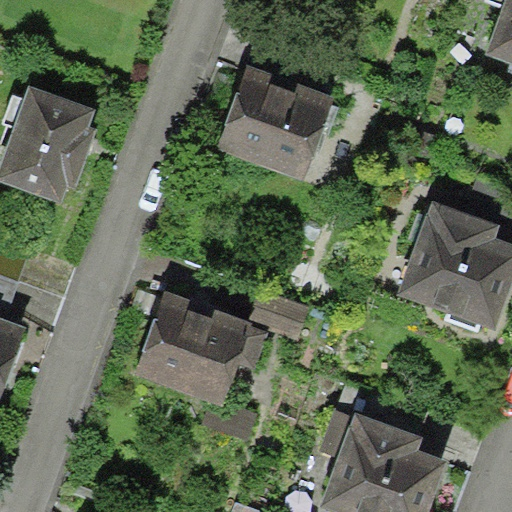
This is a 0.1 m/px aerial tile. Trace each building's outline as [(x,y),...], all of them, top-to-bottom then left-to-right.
[(511,0),(492,0),(504,4),(488,47),(511,55),(511,0)] [(217,138),(298,168),(313,128),(325,133),(335,105),(241,71),(217,138)] [(87,127),(82,125),(87,111),(26,88),(23,97),(4,90),(0,100),(0,120),(12,125),(0,155),(0,167),(57,189),(60,180),(65,183),(87,127)] [(508,248),(477,237),(483,221),(433,203),(427,219),(422,217),(398,285),(446,302),(440,317),(473,329),(479,313),(484,315),(508,248)] [(0,273),(15,280),(25,252),(0,242),(0,273)] [(0,306),(3,307),(13,279),(0,273),(0,306)] [(305,309),(255,291),(246,318),(296,336),(305,309)] [(222,373),(233,377),(249,336),(154,302),(131,365),(214,395),(222,373)] [(0,316),(0,367),(17,323),(0,316)] [(410,511),(430,456),(399,446),(405,430),(355,412),(349,428),(344,426),(320,494),(368,510),(367,511),(410,511)]
